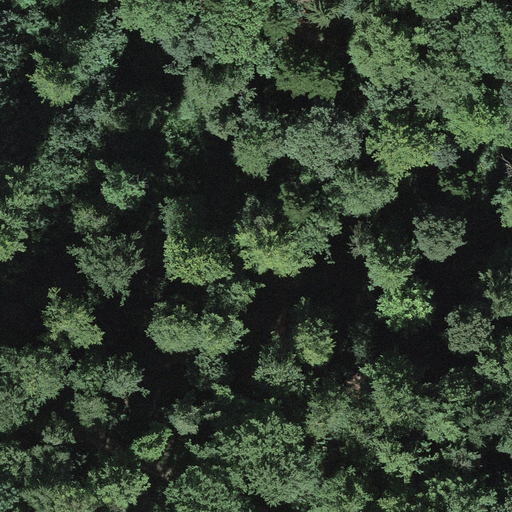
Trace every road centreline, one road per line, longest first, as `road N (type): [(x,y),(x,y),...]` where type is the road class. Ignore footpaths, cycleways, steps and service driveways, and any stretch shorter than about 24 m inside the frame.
road 1 (track): [(511,106),(127,0)]
road 2 (track): [(0,412),(111,438),(182,478),(270,511)]
